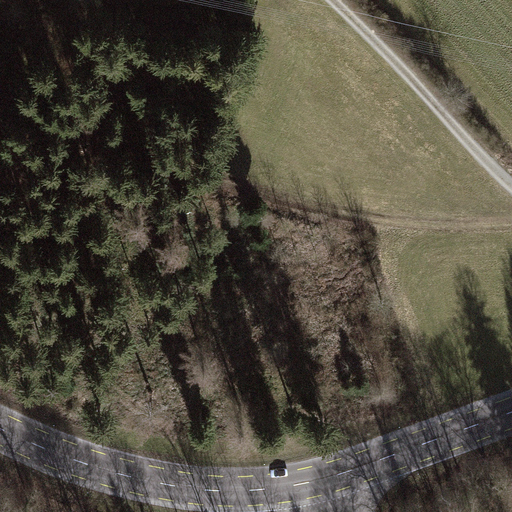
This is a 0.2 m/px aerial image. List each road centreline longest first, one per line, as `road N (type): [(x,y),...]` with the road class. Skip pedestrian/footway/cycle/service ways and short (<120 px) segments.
road 1 (track): [(0,90),(209,181),(370,223),(511,222)]
road 2 (secondary): [(511,415),(345,475),(260,490),(135,479),(0,429)]
road 3 (track): [(511,189),(330,0)]
